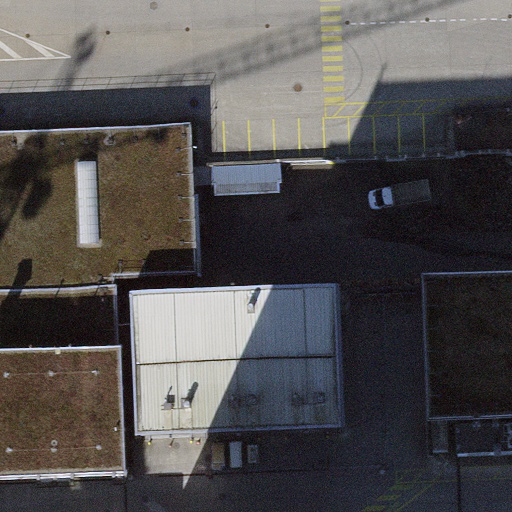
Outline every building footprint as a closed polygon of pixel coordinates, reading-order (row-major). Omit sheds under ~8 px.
[(444,93),(200,103),(203,162),(446,152),(444,93)] [(511,145),(511,121),(464,122),(465,146),(511,145)] [(193,126),(0,132),(0,295),(117,291),(116,285),(199,282),(193,126)] [(511,279),(422,283),(428,413),(511,409),(511,279)] [(0,485),(129,480),(124,352),(119,352),(117,291),(0,295),(0,485)] [(341,435),(336,293),(131,301),(136,442),(341,435)]
